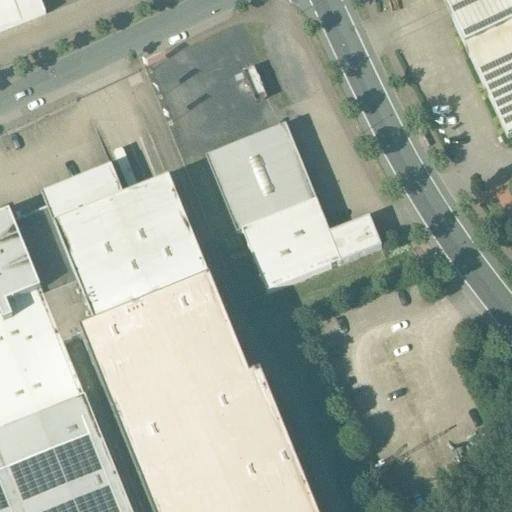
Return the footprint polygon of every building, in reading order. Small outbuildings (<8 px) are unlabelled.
[(0,0),(0,34),(48,17),(39,0),(0,0)] [(511,0),(441,0),(507,143),(511,140),(511,0)] [(288,131),(208,162),(240,244),(247,242),(269,298),(384,253),(371,219),(329,235),(288,131)] [(48,212),(13,224),(64,347),(82,339),(210,288),(170,185),(126,203),(112,170),(42,198),(48,212)] [(0,511),(129,511),(64,347),(13,224),(11,218),(0,221),(0,511)] [(210,288),(82,339),(97,378),(226,326),(210,288)] [(314,511),(262,382),(252,386),(226,326),(97,378),(151,511),(314,511)]
